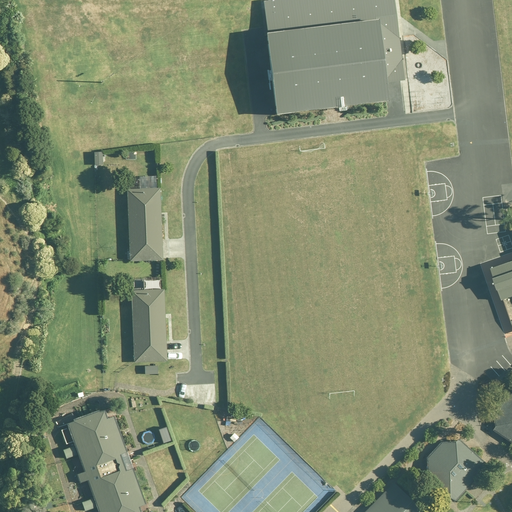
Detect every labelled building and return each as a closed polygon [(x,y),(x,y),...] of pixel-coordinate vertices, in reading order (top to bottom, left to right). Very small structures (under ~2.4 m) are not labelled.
[(246,0),(266,119),(372,102),(369,82),(408,76),(395,0),(246,0)] [(160,260),(158,190),(126,190),(128,261),(160,260)] [(511,254),(479,266),(501,328),(511,324),(511,254)] [(164,362),(163,290),(131,290),(132,362),(164,362)] [(156,375),(156,366),(142,366),(142,375),(156,375)] [(483,425),(511,438),(511,386),(504,382),(483,425)] [(56,416),(88,511),(133,511),(137,511),(101,401),(56,416)] [(443,425),(407,459),(436,489),(472,455),(443,425)] [(390,474),(348,511),(415,511),(421,507),(390,474)]
